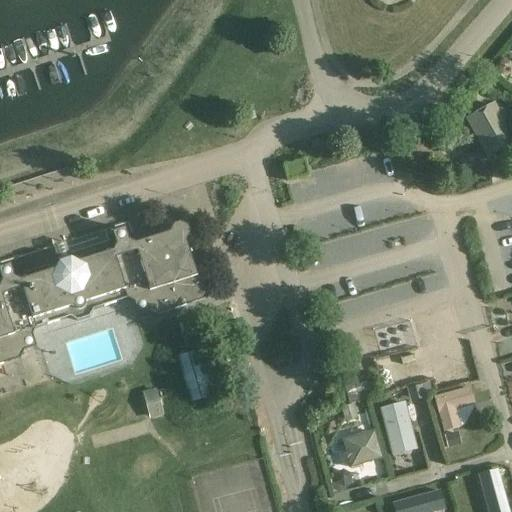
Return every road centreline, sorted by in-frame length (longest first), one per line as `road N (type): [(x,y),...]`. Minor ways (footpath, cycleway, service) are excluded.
road 1 (unclassified): [(243,154),(0,231)]
road 2 (unclassified): [(502,0),(413,106),(376,119),(336,105)]
